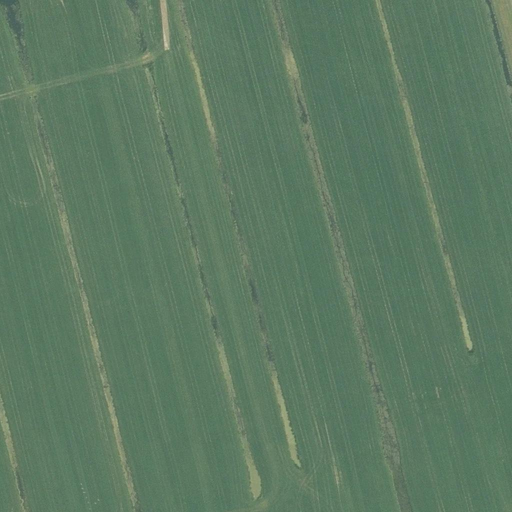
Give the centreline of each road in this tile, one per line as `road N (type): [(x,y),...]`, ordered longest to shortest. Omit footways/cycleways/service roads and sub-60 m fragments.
road 1 (track): [(511,465),(486,377),(466,370),(366,0)]
road 2 (track): [(0,101),(154,58),(168,46),(161,0)]
